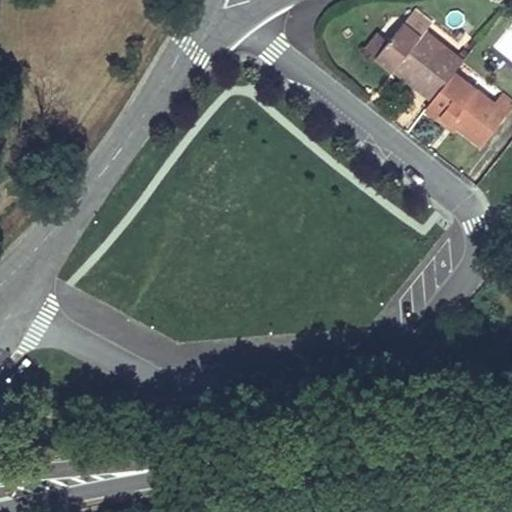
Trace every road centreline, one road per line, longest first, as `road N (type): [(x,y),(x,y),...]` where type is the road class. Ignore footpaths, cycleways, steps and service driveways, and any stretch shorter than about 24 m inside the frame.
road 1 (residential): [(207,4),(87,193),(0,288)]
road 2 (primary): [(511,416),(208,461)]
road 3 (primary): [(0,508),(208,461)]
road 4 (primary): [(208,461),(0,478)]
